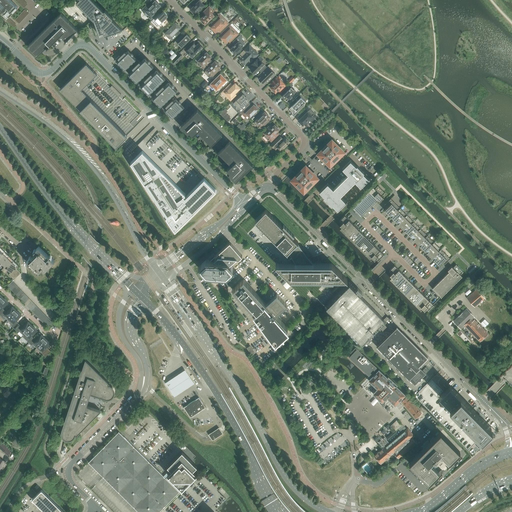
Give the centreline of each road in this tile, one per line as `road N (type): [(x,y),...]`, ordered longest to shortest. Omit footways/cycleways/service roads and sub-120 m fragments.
road 1 (tertiary): [(503,421),(268,188)]
road 2 (secondary): [(330,511),(290,483),(164,279)]
road 3 (tertiary): [(38,72),(85,43),(242,201)]
road 4 (secondary): [(141,296),(204,374),(280,511)]
road 5 (unclassified): [(268,188),(303,137),(168,0)]
road 6 (secondary): [(157,269),(94,167),(65,136),(0,92)]
road 7 (secondary): [(0,129),(65,219),(132,287)]
road 8 (unclassified): [(96,507),(68,469),(138,396)]
